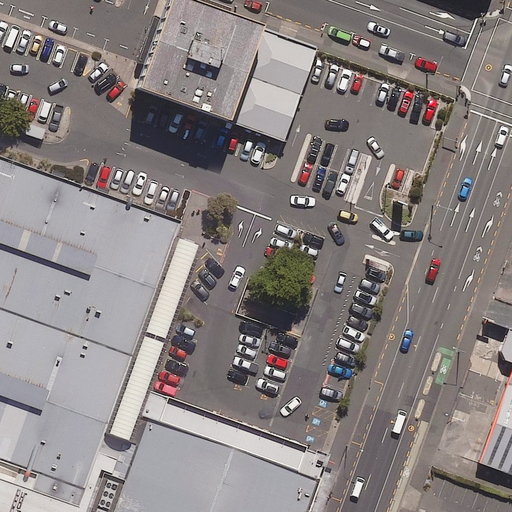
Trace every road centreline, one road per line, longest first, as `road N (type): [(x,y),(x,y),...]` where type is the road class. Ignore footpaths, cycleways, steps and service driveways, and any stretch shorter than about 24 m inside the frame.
road 1 (trunk): [(361,511),(511,98)]
road 2 (tertiary): [(329,0),(511,65)]
